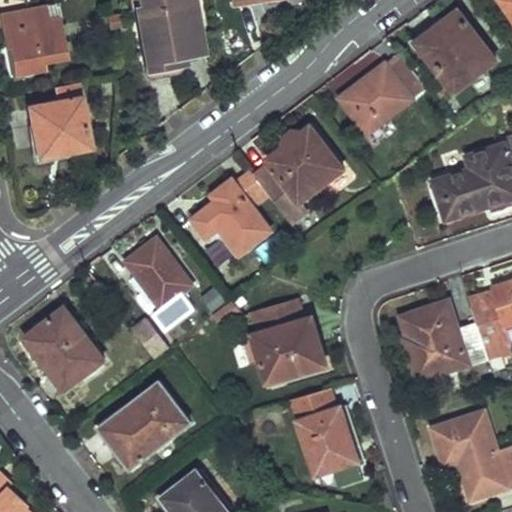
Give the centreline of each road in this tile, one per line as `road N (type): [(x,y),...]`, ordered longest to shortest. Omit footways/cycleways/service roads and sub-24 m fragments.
road 1 (residential): [(382,0),(303,69),(0,293)]
road 2 (residential): [(511,234),(396,269),(362,307),(420,511)]
road 3 (residential): [(0,396),(88,511)]
